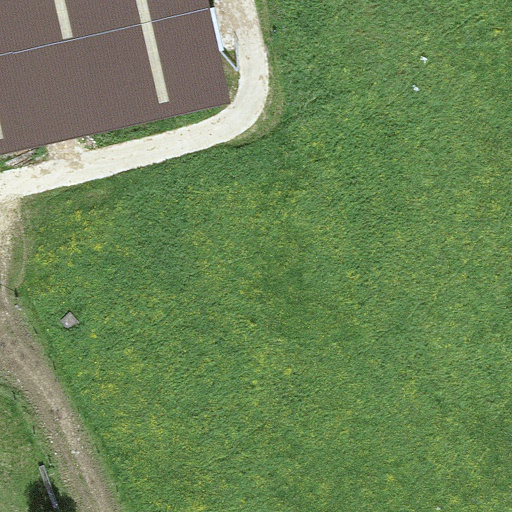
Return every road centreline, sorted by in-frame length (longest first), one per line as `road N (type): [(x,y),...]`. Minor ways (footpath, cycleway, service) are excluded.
road 1 (track): [(250,0),(257,100),(204,132),(75,167),(10,201),(0,226)]
road 2 (track): [(0,338),(80,449),(111,511)]
